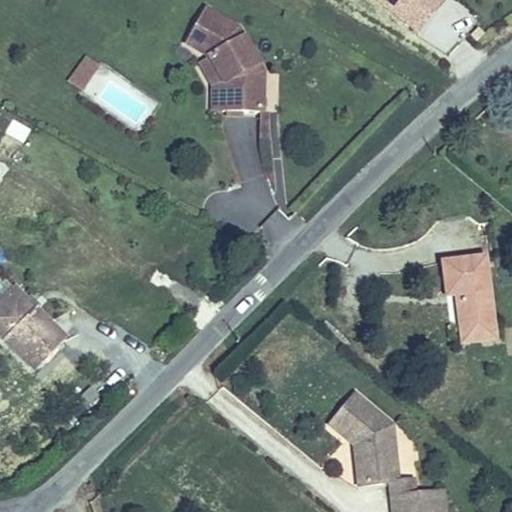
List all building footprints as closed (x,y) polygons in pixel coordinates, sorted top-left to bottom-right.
[(371,0),(416,34),(442,0),(371,0)] [(203,6),(183,39),(205,53),(219,79),(217,106),(255,108),(258,70),(234,25),(203,6)] [(205,53),(195,58),(207,81),(206,105),(217,106),(219,79),(205,53)] [(84,92),(97,63),(79,55),(66,83),(84,92)] [(482,256),(437,262),(441,298),(451,297),(455,329),(491,324),(482,256)] [(10,280),(0,289),(0,334),(26,362),(58,332),(31,304),(21,293),(10,280)] [(25,289),(21,293),(31,304),(35,300),(25,289)] [(491,324),(455,329),(458,346),(493,341),(491,324)] [(325,423),(349,442),(353,445),(353,451),(350,452),(353,483),(385,479),(393,479),(388,422),(351,392),(325,423)] [(393,479),(385,479),(387,495),(410,493),(408,477),(393,479)] [(410,493),(387,495),(388,511),(440,511),(439,490),(410,493)]
